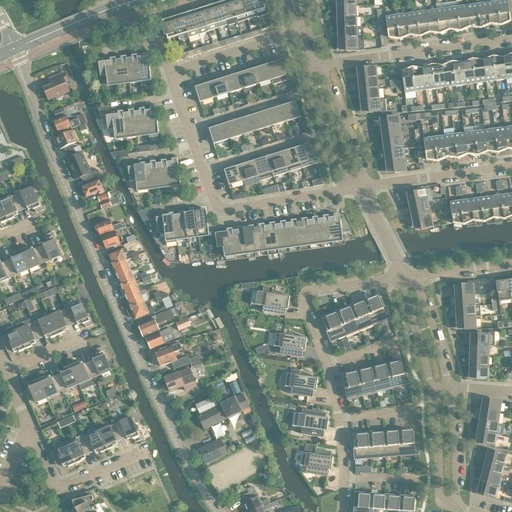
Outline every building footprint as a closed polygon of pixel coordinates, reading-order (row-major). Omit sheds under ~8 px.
[(230,0),(228,0),(220,2),(227,24),(228,24),(228,25),(237,22),(230,0)] [(241,0),(230,0),(237,22),(247,19),(241,0)] [(251,0),(241,0),(247,19),(257,16),(257,17),(251,0)] [(251,0),(257,17),(267,14),(262,0),(251,0)] [(504,0),(503,0),(497,1),(500,26),(511,21),(510,21),(507,0),(505,0),(504,0)] [(490,2),(487,2),(490,24),(500,26),(497,1),(490,2)] [(220,2),(211,5),(218,28),(227,24),(220,2)] [(484,3),(477,4),(480,28),(490,24),(487,2),(484,3)] [(470,5),(467,5),(470,27),(480,28),(477,4),(470,5)] [(211,5),(201,8),(208,31),(218,28),(211,5)] [(464,5),(457,6),(460,31),(470,27),(467,5),(464,6),(464,5)] [(337,7),(337,18),(356,17),(356,6),(337,7)] [(450,8),(447,8),(450,30),(460,31),(457,6),(450,7),(450,8)] [(191,11),(198,35),(208,32),(208,31),(201,8),(191,11)] [(444,8),(436,9),(440,34),(450,30),(447,8),(444,8)] [(429,10),(426,11),(429,33),(440,34),(436,9),(429,10)] [(191,11),(181,15),(189,38),(198,35),(191,11)] [(423,11),(416,12),(420,37),(429,33),(426,11),(424,11),(423,11)] [(409,13),(406,14),(409,35),(420,37),(416,12),(409,13)] [(396,15),(399,39),(409,35),(406,14),(403,14),(396,15)] [(181,15),(172,18),(177,36),(187,33),(188,38),(189,38),(181,15)] [(388,38),(399,39),(396,15),(389,16),(386,16),(388,38)] [(337,18),(338,28),(356,28),(356,17),(337,18)] [(177,36),(172,18),(162,20),(162,21),(167,39),(168,39),(177,36)] [(271,26),(261,29),(262,34),(272,31),(271,26)] [(338,28),(338,39),(357,39),(356,28),(338,28)] [(261,29),(251,32),(253,37),(262,34),(261,29)] [(251,32),(241,35),(243,40),(253,37),(251,32)] [(241,35),(231,38),(233,43),(243,40),(241,35)] [(231,38),(222,41),(223,46),(233,43),(231,38)] [(357,39),(338,39),(338,49),(346,49),(346,51),(357,51),(363,50),(363,38),(357,39)] [(222,41),(212,44),(214,49),(223,46),(222,41)] [(212,44),(202,47),(204,52),(214,49),(212,44)] [(202,47),(193,50),(194,56),(204,52),(202,47)] [(193,50),(183,53),(184,59),(194,56),(193,50)] [(137,55),(136,55),(140,80),(140,79),(150,78),(151,78),(147,53),(142,54),(142,57),(137,57),(137,55)] [(184,59),(183,53),(173,56),(175,62),(184,59)] [(509,79),(511,78),(511,53),(503,57),(506,79),(509,79)] [(126,56),(129,81),(130,81),(129,81),(139,79),(139,80),(140,80),(136,55),(131,55),(132,58),(126,59),(126,56)] [(115,58),(118,83),(119,83),(119,82),(128,81),(129,81),(126,56),(121,57),(121,59),(116,60),(115,58)] [(489,82),(496,81),(493,56),(483,60),(486,82),(489,81),(489,82)] [(503,79),(506,79),(503,57),(493,56),(496,81),(503,80),(503,79)] [(118,83),(115,58),(110,58),(110,61),(98,62),(100,76),(101,76),(101,75),(106,75),(107,85),(108,84),(118,82),(118,83)] [(469,84),(476,83),(473,59),(463,63),(466,85),(469,84)] [(483,82),(486,82),(483,60),(473,59),(476,83),(483,82)] [(281,60),(266,64),(271,80),(273,85),(288,80),(281,60)] [(449,87),(456,86),(452,61),(443,66),(446,87),(448,87),(449,87)] [(463,85),(466,85),(463,63),(452,61),(456,86),(463,85)] [(266,64),(252,69),(257,84),(271,80),(266,64)] [(428,90),(436,89),(432,64),(422,68),(425,90),(428,90)] [(443,88),(446,87),(443,66),(432,64),(436,89),(443,88)] [(357,69),(358,80),(377,78),(376,67),(357,69)] [(408,93),(415,92),(412,67),(402,71),(405,93),(408,92),(408,93)] [(422,90),(425,90),(422,68),(412,67),(415,92),(422,91),(422,90)] [(252,69),(238,73),(243,89),(257,84),(252,69)] [(46,91),(45,91),(48,99),(56,96),(57,98),(63,95),(63,94),(69,91),(64,81),(67,79),(64,73),(52,78),(55,84),(45,88),(46,91)] [(238,73),(224,78),(229,93),(243,89),(238,73)] [(224,78),(209,82),(214,98),(229,93),(224,78)] [(358,80),(359,91),(378,89),(377,78),(358,80)] [(214,98),(209,82),(195,87),(199,102),(214,98)] [(359,91),(360,101),(379,99),(378,89),(359,91)] [(379,99),(360,101),(361,111),(369,110),(369,113),(379,112),(380,112),(386,111),(385,99),(379,99)] [(295,101),(281,106),(285,122),(300,117),(295,101)] [(281,106),(266,110),(271,126),(285,122),(281,106)] [(144,108),(147,134),(148,134),(148,133),(157,132),(158,132),(159,132),(155,107),(150,107),(150,110),(145,111),(144,108)] [(54,112),(56,117),(65,114),(63,108),(54,112)] [(134,110),(133,110),(137,135),(137,134),(147,133),(147,134),(144,108),(139,109),(139,111),(134,112),(134,110)] [(123,111),(126,136),(127,136),(126,136),(136,135),(137,135),(133,110),(128,110),(129,113),(123,113),(123,111)] [(266,110),(252,115),(257,130),(271,126),(266,110)] [(126,136),(123,111),(118,112),(118,114),(106,116),(108,130),(109,129),(114,128),(115,138),(116,138),(116,137),(125,136),(125,137),(126,136)] [(83,115),(76,118),(77,119),(79,126),(85,123),(83,115)] [(252,115),(238,119),(243,135),(257,130),(252,115)] [(53,121),(54,123),(53,124),(54,126),(56,127),(58,132),(70,127),(71,129),(79,126),(77,119),(68,123),(66,116),(53,121)] [(380,118),(381,130),(400,127),(398,116),(380,118)] [(238,119),(223,124),(228,139),(243,135),(238,119)] [(228,139),(223,124),(209,128),(214,144),(228,139)] [(381,130),(383,140),(401,138),(400,127),(381,130)] [(502,127),(494,128),(498,153),(508,149),(505,127),(502,128),(502,127)] [(487,130),(484,130),(487,152),(498,153),(494,128),(487,129),(487,130)] [(55,138),(60,149),(65,147),(69,156),(76,153),(74,148),(72,144),(77,141),(72,130),(55,138)] [(481,130),(474,131),(478,156),(487,152),(484,130),(481,130)] [(467,132),(464,133),(467,154),(478,156),(474,131),(467,132)] [(461,133),(454,134),(457,159),(467,154),(464,133),(461,133)] [(282,134),(275,136),(277,142),(284,139),(282,134)] [(447,135),(444,135),(447,157),(457,159),(454,134),(447,135)] [(434,137),(437,161),(447,157),(444,135),(441,136),(434,137)] [(426,160),(437,161),(434,137),(427,138),(423,138),(426,160)] [(383,140),(384,151),(403,149),(401,138),(383,140)] [(310,143),(296,147),(302,168),(317,163),(310,143)] [(296,147),(281,152),(288,172),(302,168),(296,147)] [(386,162),(404,159),(403,149),(384,151),(384,152),(382,152),(383,159),(385,158),(386,162)] [(281,152),(267,156),(274,177),(288,172),(281,152)] [(67,159),(75,180),(83,176),(86,182),(101,176),(98,169),(91,172),(82,153),(67,159)] [(253,161),(258,176),(259,181),(274,177),(267,156),(253,161)] [(166,160),(169,185),(170,185),(179,183),(179,184),(180,184),(177,158),(172,159),(172,162),(167,162),(166,160)] [(404,159),(386,162),(387,171),(394,170),(395,173),(406,171),(404,159)] [(156,161),(155,161),(159,187),(159,186),(169,185),(166,160),(161,160),(161,163),(156,164),(156,161)] [(11,161),(5,163),(7,169),(13,167),(11,161)] [(145,162),(144,163),(148,188),(148,187),(158,186),(158,187),(159,187),(155,161),(150,162),(150,164),(145,165),(145,162)] [(253,161),(239,165),(243,181),(258,176),(253,161)] [(148,188),(144,163),(139,163),(140,166),(128,167),(130,181),(131,181),(131,180),(136,180),(137,190),(138,189),(147,187),(147,188),(148,188)] [(243,181),(239,165),(224,170),(229,185),(243,181)] [(312,181),(313,186),(323,184),(321,178),(312,181)] [(81,186),(85,197),(98,192),(99,194),(104,192),(99,179),(81,186)] [(20,189),(14,192),(21,207),(26,205),(28,210),(29,210),(32,208),(33,209),(33,210),(34,209),(36,213),(43,210),(39,199),(37,200),(32,188),(22,192),(20,189)] [(409,205),(427,201),(433,200),(430,189),(407,194),(409,205)] [(248,191),(234,194),(235,199),(249,196),(248,191)] [(10,197),(0,201),(0,202),(8,220),(14,218),(14,217),(14,216),(17,215),(18,214),(16,209),(21,207),(14,192),(15,195),(10,197)] [(97,197),(99,202),(110,198),(108,193),(97,197)] [(508,194),(501,195),(504,219),(511,216),(511,202),(511,193),(508,194)] [(493,196),(491,196),(494,218),(504,219),(501,195),(493,196)] [(488,196),(480,197),(484,222),(494,218),(491,196),(488,197),(488,196)] [(473,199),(470,199),(473,221),(484,222),(480,197),(473,198),(473,199)] [(460,200),(464,225),(473,221),(470,199),(468,199),(460,200)] [(99,203),(102,209),(111,205),(109,200),(99,203)] [(453,224),(464,225),(460,200),(453,201),(450,202),(453,223),(453,224)] [(409,205),(411,215),(429,211),(427,201),(409,205)] [(195,210),(194,210),(198,235),(208,233),(208,234),(209,234),(205,208),(200,209),(200,212),(195,212),(195,210)] [(150,210),(139,212),(143,219),(151,218),(150,210)] [(184,211),(187,237),(188,237),(188,236),(197,235),(198,235),(194,210),(189,211),(190,213),(184,214),(184,211)] [(173,213),(176,238),(177,238),(177,237),(186,236),(186,237),(187,237),(184,211),(179,212),(179,215),(174,215),(173,213)] [(429,211),(411,215),(413,225),(420,223),(421,226),(432,224),(429,211)] [(176,238),(173,213),(168,213),(168,216),(156,218),(158,231),(159,231),(164,230),(165,240),(166,240),(166,239),(176,238)] [(328,215),(331,241),(332,241),(332,240),(341,239),(342,239),(343,239),(339,214),(333,214),(334,217),(329,218),(328,215)] [(318,217),(317,217),(321,242),(321,241),(331,240),(331,241),(328,215),(323,216),(323,218),(318,219),(318,217)] [(307,218),(306,218),(310,244),(310,243),(320,242),(321,242),(317,217),(312,217),(312,220),(307,221),(307,218)] [(296,219),(296,220),(299,245),(300,245),(300,244),(309,243),(309,244),(310,244),(306,218),(301,219),(302,221),(296,222),(296,219)] [(110,219),(96,225),(100,235),(113,230),(114,232),(115,232),(126,228),(125,223),(122,225),(121,223),(112,226),(110,219)] [(285,221),(289,246),(299,244),(299,245),(296,220),(291,220),(291,223),(286,223),(285,221)] [(275,222),(278,248),(279,248),(278,247),(288,246),(288,247),(289,246),(285,221),(280,222),(280,224),(275,225),(275,222)] [(264,224),(267,249),(268,249),(277,247),(277,248),(278,248),(275,222),(269,223),(270,226),(264,226),(264,224)] [(253,225),(257,251),(257,250),(267,249),(264,224),(259,225),(259,227),(254,228),(253,225)] [(243,227),(242,227),(246,252),(256,250),(256,251),(257,251),(253,225),(248,226),(248,229),(243,229),(243,227)] [(232,228),(235,254),(236,254),(236,253),(245,252),(246,252),(242,227),(237,227),(238,230),(232,231),(232,228)] [(235,254),(232,228),(226,229),(227,232),(215,233),(217,247),(218,247),(218,246),(223,246),(224,255),(225,255),(225,254),(234,253),(235,254)] [(45,248),(40,251),(46,265),(45,262),(50,260),(61,256),(56,243),(57,243),(53,232),(46,235),(47,239),(46,240),(47,241),(43,243),(42,243),(45,248)] [(101,237),(105,248),(123,241),(121,236),(118,237),(115,232),(114,232),(101,237)] [(27,248),(21,251),(29,269),(39,265),(40,268),(46,265),(40,251),(35,253),(32,247),(32,248),(28,249),(28,248),(27,248)] [(108,255),(113,266),(126,260),(122,249),(108,255)] [(13,262),(8,264),(13,276),(18,274),(29,269),(21,251),(14,254),(15,254),(15,255),(11,257),(11,256),(10,257),(13,262)] [(113,266),(117,276),(131,271),(126,260),(113,266)] [(0,281),(8,279),(13,276),(8,264),(3,267),(0,261),(0,281)] [(117,276),(122,287),(135,281),(131,271),(117,276)] [(500,301),(511,300),(508,279),(499,280),(499,282),(497,283),(497,281),(496,281),(499,302),(500,302),(500,301)] [(455,293),(455,296),(474,295),(479,295),(478,280),(468,281),(468,284),(454,285),(454,286),(452,287),(453,293),(455,293)] [(122,287),(126,298),(143,290),(142,287),(138,289),(135,281),(122,287)] [(242,284),(241,289),(253,291),(254,282),(242,284)] [(251,304),(259,305),(265,306),(264,312),(264,313),(286,316),(287,315),(285,315),(286,305),(288,305),(290,296),(283,295),(283,294),(273,290),(273,288),(272,294),(253,291),(251,304)] [(126,298),(131,308),(144,303),(141,296),(145,295),(143,290),(126,298)] [(455,296),(456,307),(474,306),(474,295),(455,296)] [(363,300),(364,303),(364,302),(373,325),(373,324),(389,317),(389,318),(390,318),(386,307),(383,308),(378,297),(369,300),(368,298),(363,300)] [(144,303),(131,308),(135,319),(148,313),(149,315),(154,313),(149,301),(144,303)] [(70,307),(65,310),(70,321),(75,319),(78,325),(78,324),(82,323),(82,324),(83,324),(84,324),(86,328),(93,325),(88,314),(87,315),(82,302),(70,307)] [(349,306),(350,308),(359,330),(359,329),(372,324),(373,325),(364,302),(364,303),(355,306),(354,304),(349,306)] [(456,318),(475,317),(480,316),(480,306),(474,306),(456,307),(456,318)] [(138,326),(143,337),(159,330),(156,325),(174,318),(178,314),(176,307),(151,318),(152,320),(138,326)] [(335,312),(336,314),(345,336),(346,336),(345,335),(359,330),(350,308),(345,310),(344,308),(335,312)] [(60,312),(49,316),(57,335),(64,332),(63,331),(67,329),(68,329),(65,324),(70,321),(65,310),(60,312)] [(332,341),(331,341),(345,335),(345,336),(336,314),(331,316),(330,314),(321,317),(331,342),(332,341)] [(36,316),(31,319),(38,335),(43,333),(46,339),(46,338),(50,337),(51,337),(50,337),(51,338),(57,335),(49,316),(38,321),(36,316)] [(475,317),(456,318),(457,328),(465,327),(465,330),(476,329),(475,317)] [(176,323),(179,330),(190,326),(187,318),(176,323)] [(31,319),(15,326),(25,349),(32,346),(32,345),(32,346),(31,345),(35,343),(36,343),(33,337),(38,335),(31,319)] [(25,349),(15,326),(0,332),(0,334),(6,349),(12,347),(14,352),(15,352),(14,352),(18,350),(19,351),(18,351),(19,352),(25,349)] [(170,328),(162,332),(146,339),(150,349),(164,343),(161,337),(172,333),(170,328)] [(278,333),(276,347),(282,348),(281,354),(304,358),(304,357),(302,357),(303,346),(305,347),(307,338),(300,337),(300,336),(290,331),(290,330),(289,335),(278,333)] [(471,334),(470,345),(489,346),(489,335),(471,334)] [(155,352),(157,358),(157,360),(158,365),(160,366),(171,362),(173,368),(179,366),(191,362),(188,355),(177,359),(174,352),(182,349),(180,342),(155,352)] [(470,345),(470,356),(488,357),(489,346),(470,345)] [(94,363),(89,365),(94,377),(100,375),(111,370),(106,358),(107,357),(103,347),(95,350),(97,354),(96,354),(96,355),(96,356),(93,357),(92,358),(94,363)] [(470,356),(470,367),(488,367),(488,357),(470,356)] [(77,363),(70,365),(79,384),(89,380),(89,379),(94,377),(89,365),(84,368),(82,362),(81,362),(77,364),(77,363)] [(385,364),(385,366),(386,366),(392,389),(392,388),(409,384),(409,385),(410,385),(407,373),(404,374),(401,362),(391,364),(391,362),(385,364)] [(62,377),(57,379),(64,394),(70,391),(69,389),(79,384),(70,365),(64,368),(64,369),(64,370),(61,371),(60,371),(62,377)] [(370,367),(371,369),(377,393),(377,392),(391,388),(391,389),(392,389),(386,366),(385,366),(377,368),(376,366),(370,367)] [(488,367),(470,367),(469,376),(477,377),(477,379),(488,380),(488,367)] [(184,386),(186,391),(197,387),(190,368),(165,378),(170,391),(184,386)] [(289,374),(287,387),(293,388),(292,394),(315,398),(315,397),(313,397),(314,391),(315,391),(316,391),(316,387),(318,378),(311,377),(312,376),(301,371),(301,370),(291,369),(291,374),(289,374)] [(356,371),(356,373),(357,373),(362,396),(363,396),(362,395),(376,392),(377,393),(371,369),(362,371),(362,369),(356,371)] [(357,373),(356,373),(348,375),(347,373),(341,374),(347,400),(348,399),(362,395),(362,396),(357,373)] [(45,376),(38,379),(47,398),(57,393),(62,391),(63,394),(64,394),(57,379),(52,381),(50,376),(49,376),(46,378),(45,377),(45,376)] [(47,398),(38,379),(32,382),(32,383),(33,384),(29,385),(28,385),(31,391),(25,393),(30,405),(36,403),(47,398)] [(106,392),(108,398),(116,395),(113,388),(106,392)] [(197,416),(204,429),(227,418),(228,419),(242,412),(241,411),(249,407),(243,394),(235,398),(235,397),(221,404),(197,416)] [(483,399),(481,410),(499,413),(501,402),(483,399)] [(87,401),(74,404),(75,411),(88,408),(87,401)] [(300,414),(298,427),(304,428),(303,434),(326,438),(326,437),(324,437),(325,427),(327,427),(329,418),(325,417),(326,413),(327,413),(302,409),(302,414),(300,414)] [(481,410),(479,421),(498,424),(499,413),(481,410)] [(248,415),(248,419),(249,422),(252,425),(256,424),(256,420),(255,416),(252,413),(248,415)] [(120,422),(115,424),(120,436),(125,434),(128,439),(132,437),(132,438),(132,439),(134,438),(135,442),(143,439),(138,429),(137,429),(131,417),(120,422)] [(67,418),(58,422),(60,427),(69,424),(67,418)] [(479,421),(478,431),(496,434),(498,424),(479,421)] [(212,426),(217,438),(226,435),(221,422),(212,426)] [(110,426),(99,431),(107,450),(114,447),(113,446),(117,444),(115,438),(120,436),(115,424),(110,426)] [(397,430),(398,432),(400,456),(400,455),(418,454),(418,455),(417,443),(414,443),(413,431),(404,432),(403,429),(397,430)] [(82,435),(88,450),(93,448),(96,453),(100,451),(100,452),(100,453),(107,450),(99,431),(88,436),(83,438),(82,435)] [(382,431),(383,434),(383,433),(385,457),(385,456),(400,455),(400,456),(398,432),(389,433),(388,431),(382,431)] [(496,434),(478,431),(476,441),(479,441),(479,444),(494,446),(496,434)] [(367,432),(368,435),(370,459),(370,458),(385,456),(385,457),(383,433),(383,434),(374,434),(373,432),(367,432)] [(368,435),(359,435),(358,433),(352,434),(355,460),(355,459),(370,458),(370,459),(368,435)] [(77,441),(67,445),(75,464),(82,461),(81,460),(81,459),(85,458),(83,452),(88,450),(82,435),(76,438),(77,441)] [(199,449),(206,463),(227,453),(220,439),(199,449)] [(304,453),(302,466),(309,467),(308,473),(307,473),(330,477),(330,476),(328,476),(330,466),(331,466),(333,457),(330,457),(330,452),(331,452),(316,449),(317,445),(306,444),(305,453),(304,453)] [(75,464),(67,445),(56,450),(51,452),(56,464),(61,462),(64,467),(68,465),(68,466),(68,467),(75,464)] [(488,450),(485,461),(504,466),(506,455),(488,450)] [(485,461),(483,471),(501,476),(504,466),(485,461)] [(483,471),(480,482),(498,487),(501,476),(483,471)] [(498,487),(480,482),(478,491),(485,493),(484,496),(495,499),(498,487)] [(244,502),(247,511),(249,511),(262,507),(273,503),(273,502),(269,504),(267,499),(260,502),(258,496),(255,490),(253,486),(247,489),(248,493),(241,496),(244,502)] [(368,511),(370,496),(369,496),(364,495),(364,493),(355,492),(353,511),(368,511)] [(370,493),(369,496),(370,496),(368,511),(383,511),(385,497),(384,497),(379,496),(379,494),(370,493)] [(398,511),(400,498),(399,498),(390,497),(391,495),(385,494),(384,497),(385,497),(383,511),(398,511)] [(83,511),(96,506),(96,505),(94,506),(91,501),(93,500),(92,495),(72,501),(73,506),(74,510),(75,509),(76,509),(78,511),(83,511)] [(400,498),(398,511),(417,511),(414,511),(415,499),(409,499),(409,496),(400,496),(399,498),(400,498)] [(262,507),(249,511),(264,511),(273,507),(275,506),(273,503),(262,507)]
